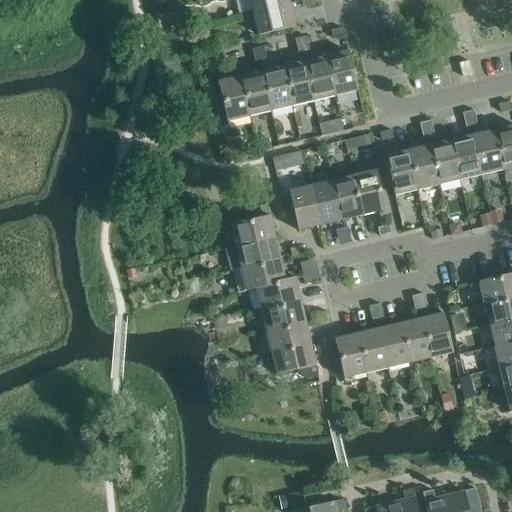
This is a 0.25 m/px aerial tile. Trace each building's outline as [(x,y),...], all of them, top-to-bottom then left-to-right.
[(250,0),(253,12),(289,4),(288,0),(250,0)] [(289,4),(253,12),(258,35),(295,27),(289,4)] [(344,36),(343,28),(331,31),(333,39),(344,36)] [(295,39),(297,47),(308,44),(306,36),(295,39)] [(308,44),(297,47),(298,55),(310,52),(308,44)] [(252,49),(254,57),(265,54),(264,46),(252,49)] [(348,51),(326,56),(335,96),(357,91),(348,51)] [(265,54),(254,57),(256,65),(267,62),(265,54)] [(225,64),(224,56),(212,59),(214,67),(225,64)] [(326,56),(304,62),(313,101),(335,96),(326,56)] [(469,61),(459,63),(462,77),(472,75),(469,61)] [(304,62),(283,67),(292,106),(313,101),(304,62)] [(283,67),(261,72),(271,111),(292,106),(283,67)] [(261,72),(240,77),(249,116),(271,111),(261,72)] [(249,116),(240,77),(217,82),(227,121),(249,116)] [(511,109),(510,102),(499,105),(500,113),(511,109)] [(462,113),(464,121),(476,118),(474,110),(462,113)] [(324,134),(345,129),(342,117),(321,123),(324,134)] [(476,118),(464,121),(466,129),(478,126),(476,118)] [(420,123),(421,131),(433,128),(431,120),(420,123)] [(511,125),(493,130),(503,170),(511,167),(511,125)] [(433,128),(421,131),(423,139),(435,136),(433,128)] [(380,133),(381,141),(393,138),(391,130),(380,133)] [(493,130),(472,135),(481,175),(503,170),(493,130)] [(472,135),(450,140),(460,180),(481,175),(472,135)] [(267,137),(256,140),(259,150),(270,148),(267,137)] [(450,140),(429,146),(438,185),(460,180),(450,140)] [(429,146),(408,151),(417,190),(438,185),(429,146)] [(417,190),(408,151),(385,156),(394,195),(417,190)] [(376,170),(354,176),(363,215),(385,210),(376,170)] [(354,176),(332,181),(342,220),(363,215),(354,176)] [(332,181),(311,186),(320,225),(342,220),(332,181)] [(320,225),(311,186),(288,191),(290,199),(283,201),(285,212),(293,210),(298,231),(320,225)] [(230,225),(236,247),(275,238),(267,204),(259,206),(262,217),(230,225)] [(377,228),(379,236),(391,233),(389,225),(377,228)] [(336,230),(338,238),(349,235),(347,227),(336,230)] [(349,235),(338,238),(339,245),(351,243),(349,235)] [(236,247),(241,269),(280,259),(275,238),(236,247)] [(290,249),(292,257),(303,254),(302,246),(290,249)] [(238,293),(256,289),(256,288),(285,281),(285,280),(280,259),(241,269),(233,270),(238,293)] [(318,269),(310,271),(313,283),(320,281),(318,269)] [(313,283),(310,271),(302,273),(305,285),(313,283)] [(511,273),(479,282),(484,304),(511,297),(511,273)] [(256,288),(256,289),(261,309),(300,300),(295,277),(285,280),(285,281),(256,288)] [(411,296),(413,304),(425,301),(423,294),(411,296)] [(511,297),(484,304),(489,325),(511,319),(511,297)] [(261,309),(266,331),(305,321),(300,300),(261,309)] [(425,301),(413,304),(415,312),(427,309),(425,301)] [(369,306),(370,314),(382,311),(380,304),(369,306)] [(382,311),(370,314),(372,322),(384,319),(382,311)] [(328,312),(320,314),(323,325),(331,324),(328,312)] [(443,313),(421,318),(430,358),(453,352),(443,313)] [(323,325),(320,314),(312,316),(315,327),(323,325)] [(421,318),(399,323),(409,363),(430,358),(421,318)] [(511,319),(489,325),(494,347),(511,342),(511,319)] [(266,331),(271,352),(311,343),(305,321),(266,331)] [(399,323),(378,328),(388,368),(409,363),(399,323)] [(378,328),(357,334),(366,373),(388,368),(378,328)] [(339,359),(342,371),(344,378),(366,373),(357,334),(334,339),(339,359)] [(511,342),(494,347),(499,368),(511,365),(511,342)] [(276,374),(308,367),(316,365),(311,343),(271,352),(276,374)] [(334,373),(342,371),(339,359),(331,361),(334,373)] [(316,365),(308,367),(311,378),(318,376),(316,365)] [(511,365),(499,368),(505,389),(511,387),(511,365)] [(448,394),(440,396),(444,411),(452,409),(448,394)] [(363,509),(363,511),(418,511),(413,488),(402,491),(404,499),(363,509)] [(481,511),(476,488),(435,498),(433,490),(422,492),(427,511),(481,511)] [(280,494),(283,508),(306,504),(303,490),(280,494)] [(336,511),(344,510),(342,500),(294,511),(336,511)]
